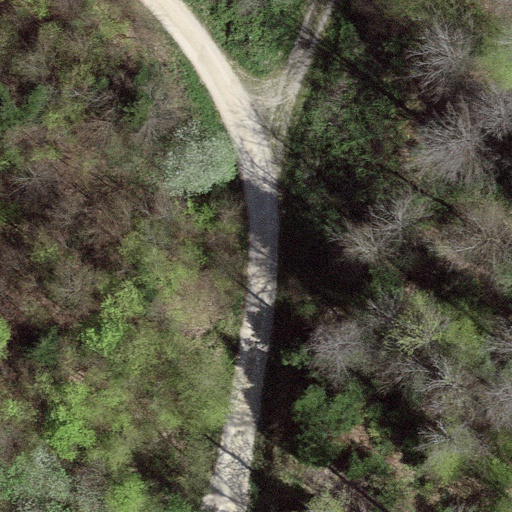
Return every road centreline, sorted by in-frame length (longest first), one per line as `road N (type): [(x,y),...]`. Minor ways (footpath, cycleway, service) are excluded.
road 1 (track): [(157,0),(257,122),(265,223),(260,297),(226,494),(215,511)]
road 2 (track): [(257,122),(320,0)]
